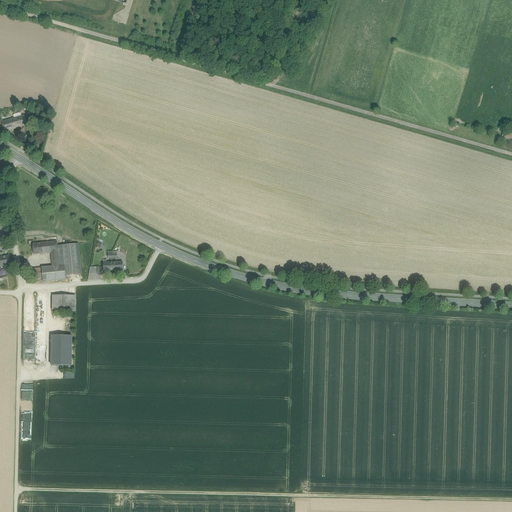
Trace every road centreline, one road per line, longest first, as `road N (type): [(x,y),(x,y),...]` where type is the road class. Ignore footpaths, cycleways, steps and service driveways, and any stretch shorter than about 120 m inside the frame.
road 1 (track): [(511,154),(0,6)]
road 2 (track): [(15,488),(511,500)]
road 3 (secondary): [(160,246),(311,292),(511,306)]
road 4 (track): [(15,511),(15,154)]
road 5 (secondary): [(0,147),(160,246)]
road 6 (unclassified): [(21,288),(142,280),(160,246)]
